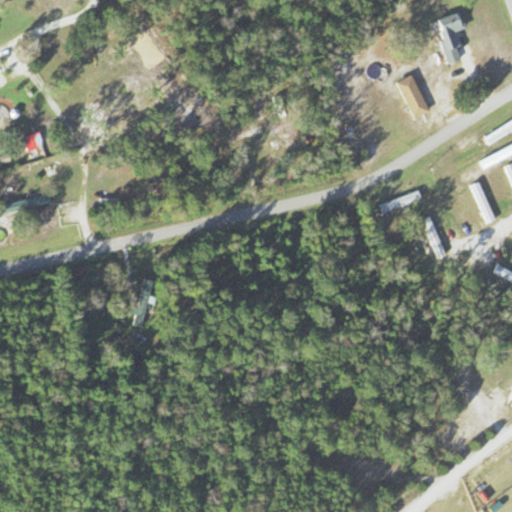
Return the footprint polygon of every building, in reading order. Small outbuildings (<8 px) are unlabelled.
[(463,27),(457,11),(431,20),(446,61),(456,58),(452,47),(456,45),(451,31),(463,27)] [(393,82),(410,118),(425,111),(408,74),(393,82)] [(262,132),(260,125),(226,137),(229,144),(262,132)] [(511,142),(476,161),(480,170),(511,153),(511,142)] [(491,220),(476,181),(468,184),(483,223),(491,220)] [(379,213),(418,197),(415,190),(376,206),(379,213)] [(0,203),(0,213),(46,202),(44,192),(0,203)] [(442,255),(428,216),(419,219),(433,258),(442,255)] [(491,271),(511,282),(511,274),(495,265),(491,271)] [(153,282),(140,278),(127,324),(140,327),(153,282)]
